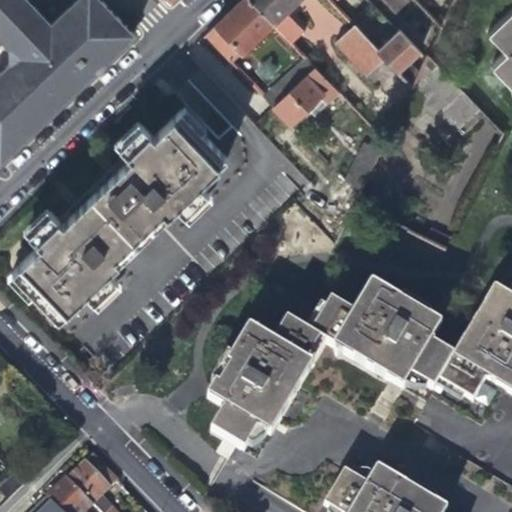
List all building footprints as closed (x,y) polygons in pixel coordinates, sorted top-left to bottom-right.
[(0,159),(131,34),(98,0),(0,0),(0,43),(11,55),(0,65),(0,159)] [(228,62),(269,23),(246,0),(239,0),(223,16),(203,36),(228,62)] [(281,11),(293,0),(246,0),(269,23),(288,43),(300,31),(281,11)] [(511,6),(485,32),(503,52),(488,65),(511,90),(511,6)] [(365,74),(383,57),(375,50),(351,24),(332,40),(365,74)] [(397,30),(375,50),(383,57),(395,71),(418,51),(397,30)] [(282,76),(260,96),(270,107),(312,68),(303,59),(284,77),(282,76)] [(323,105),(336,93),(312,68),(270,107),(288,125),(317,98),(323,105)] [(151,134),(139,122),(131,130),(115,144),(127,156),(117,167),(76,206),(59,222),(47,209),(24,231),(36,244),(8,271),(53,318),(81,292),(90,301),(113,278),(105,269),(173,205),(180,213),(204,190),(197,182),(226,154),(179,106),(151,134)] [(344,182),(359,190),(378,152),(364,145),(344,182)] [(204,427),(238,448),(252,425),(264,432),(305,363),(298,359),(311,336),(396,387),(406,370),(426,382),(432,373),(472,396),(483,379),(501,389),(509,394),(511,388),(511,273),(499,296),(483,285),(444,352),(423,340),(433,322),(362,281),(345,310),(323,297),(303,331),(279,316),(265,339),(242,325),(221,359),(200,395),(217,405),(204,427)] [(65,479),(90,505),(98,497),(105,491),(114,482),(89,456),(65,479)] [(360,484),(337,470),(316,505),(327,511),(437,511),(439,510),(431,505),(370,467),(360,484)] [(0,489),(0,501),(2,504),(20,486),(13,478),(0,489)] [(44,498),(57,511),(82,511),(87,508),(61,482),(55,487),(44,498)] [(106,511),(110,509),(98,497),(90,505),(96,511),(106,511)]
